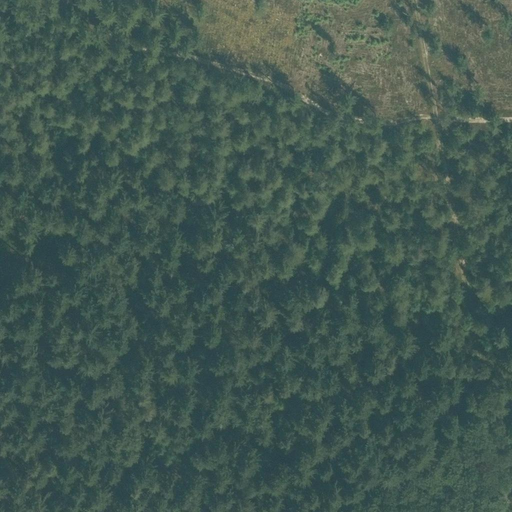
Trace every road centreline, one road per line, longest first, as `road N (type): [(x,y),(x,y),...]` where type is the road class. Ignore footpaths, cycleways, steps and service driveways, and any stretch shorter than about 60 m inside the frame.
road 1 (track): [(407,0),(505,511)]
road 2 (track): [(104,41),(184,511)]
road 3 (track): [(96,0),(104,41),(183,53),(360,126),(430,120)]
road 4 (track): [(174,452),(511,388)]
